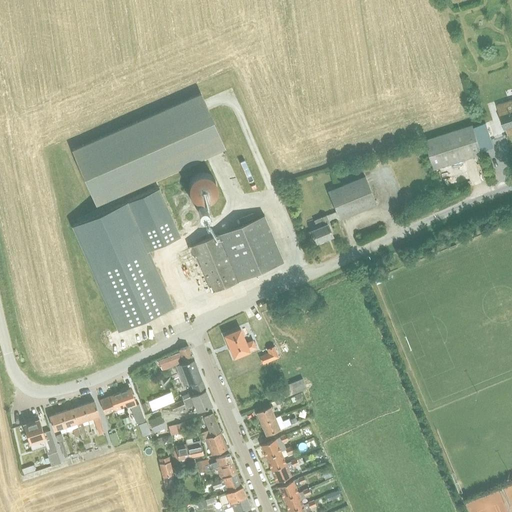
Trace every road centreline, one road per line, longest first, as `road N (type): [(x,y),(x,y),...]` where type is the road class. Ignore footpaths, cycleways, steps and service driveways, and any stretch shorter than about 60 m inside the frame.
road 1 (unclassified): [(191,330),(511,187)]
road 2 (tertiary): [(267,511),(191,330)]
road 3 (tertiary): [(34,390),(83,389),(191,330)]
